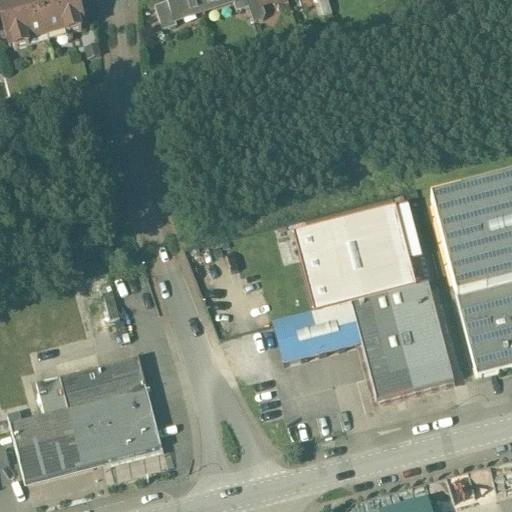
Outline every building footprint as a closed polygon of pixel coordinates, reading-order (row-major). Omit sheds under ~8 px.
[(35,0),(5,0),(0,1),(0,18),(9,49),(12,48),(14,52),(28,48),(27,44),(46,38),(35,0)] [(75,0),(35,0),(46,38),(27,44),(28,48),(81,33),(79,29),(83,28),(75,0)] [(198,0),(165,0),(166,3),(171,18),(173,18),(201,8),(198,0)] [(198,0),(201,8),(227,0),(198,0)] [(245,0),(230,0),(235,13),(248,9),(245,0)] [(260,7),(257,0),(245,0),(248,9),(253,24),(262,21),(265,16),(261,7),(260,7)] [(166,3),(153,8),(161,32),(176,27),(173,18),(171,18),(166,3)] [(69,56),(2,74),(8,96),(75,79),(71,65),(69,56)] [(82,62),(71,65),(75,79),(77,87),(88,84),(82,62)] [(511,178),(428,200),(454,299),(511,283),(511,178)] [(511,283),(454,299),(476,380),(511,369),(511,283)] [(426,286),(348,306),(359,348),(374,406),(453,386),(426,286)] [(359,348),(348,306),(269,328),(282,369),(359,348)] [(137,362),(59,382),(67,413),(145,393),(137,362)] [(67,413),(9,429),(24,487),(160,452),(145,393),(67,413)] [(428,511),(425,502),(390,511),(428,511)]
